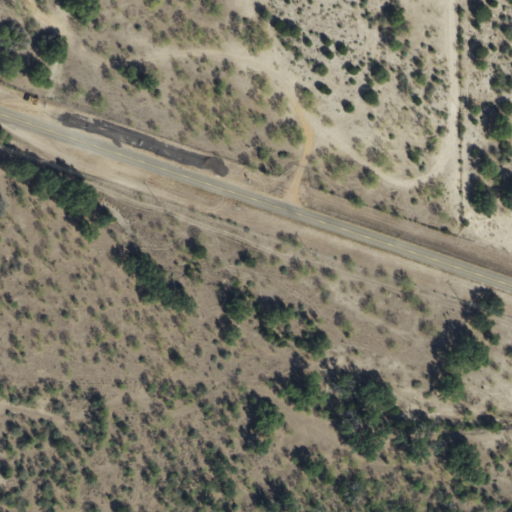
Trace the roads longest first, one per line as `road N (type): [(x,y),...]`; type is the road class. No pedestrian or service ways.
road 1 (tertiary): [(511,282),(0,110)]
road 2 (residential): [(354,228),(341,136),(316,106),(237,71),(89,51),(43,0)]
road 3 (residential): [(511,237),(347,168)]
